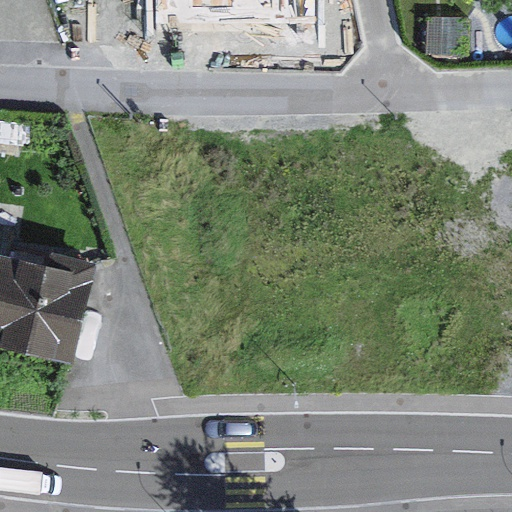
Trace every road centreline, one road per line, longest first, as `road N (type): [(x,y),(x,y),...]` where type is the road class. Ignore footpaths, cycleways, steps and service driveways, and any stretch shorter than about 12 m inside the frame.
road 1 (residential): [(0,80),(173,94),(511,89)]
road 2 (primary): [(335,461),(35,459)]
road 3 (primary): [(511,459),(335,461)]
